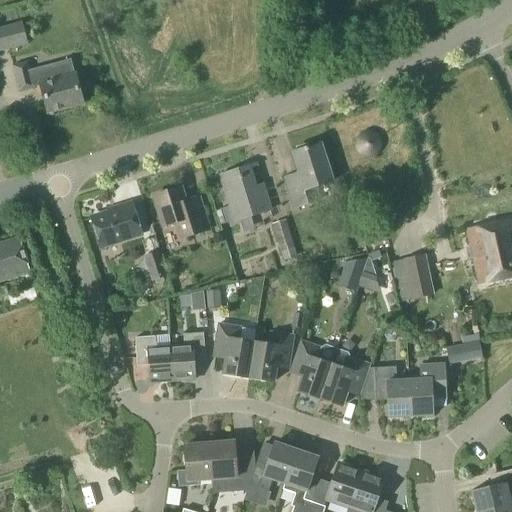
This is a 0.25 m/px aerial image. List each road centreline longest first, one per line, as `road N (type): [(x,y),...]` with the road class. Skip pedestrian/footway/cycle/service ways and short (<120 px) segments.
road 1 (unclassified): [(52,182),(311,102),(479,29)]
road 2 (residential): [(52,182),(122,395),(144,412),(169,412)]
road 3 (residential): [(169,412),(231,403),(436,455)]
